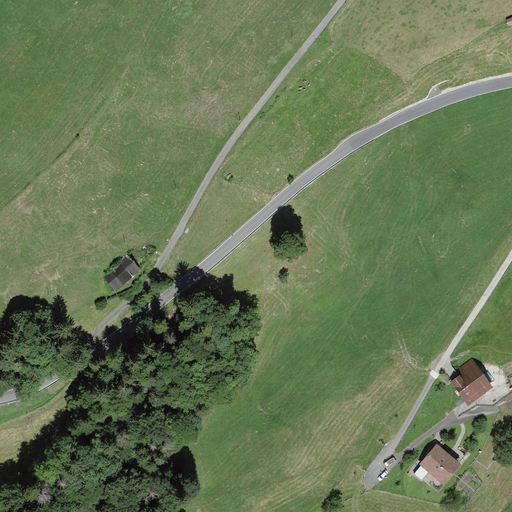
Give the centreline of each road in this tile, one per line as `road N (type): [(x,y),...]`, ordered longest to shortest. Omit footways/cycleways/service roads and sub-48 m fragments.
road 1 (tertiary): [(511,82),(369,132),(81,359),(0,396)]
road 2 (track): [(388,467),(465,324),(511,257)]
